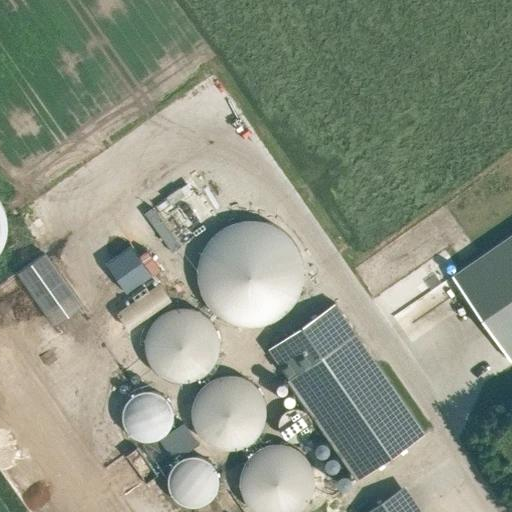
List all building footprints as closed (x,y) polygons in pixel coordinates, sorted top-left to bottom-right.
[(171,80),(134,103),(149,127),(186,105),(171,80)] [(180,241),(215,331),(299,299),(265,209),(180,241)] [(509,359),(511,357),(511,234),(452,276),(509,359)] [(39,324),(73,305),(41,248),(7,267),(39,324)] [(133,264),(96,297),(111,314),(148,280),(133,264)] [(358,479),(424,433),(334,302),(268,348),(358,479)] [(130,354),(176,378),(203,327),(157,303),(130,354)] [(193,442),(236,442),(236,428),(252,428),(252,378),(194,378),(193,442)] [(159,399),(120,390),(110,431),(148,441),(159,399)] [(239,449),(244,511),(272,511),(302,509),(296,444),(239,449)] [(200,457),(160,461),(165,506),(204,501),(200,457)] [(414,511),(393,482),(351,511),(414,511)]
